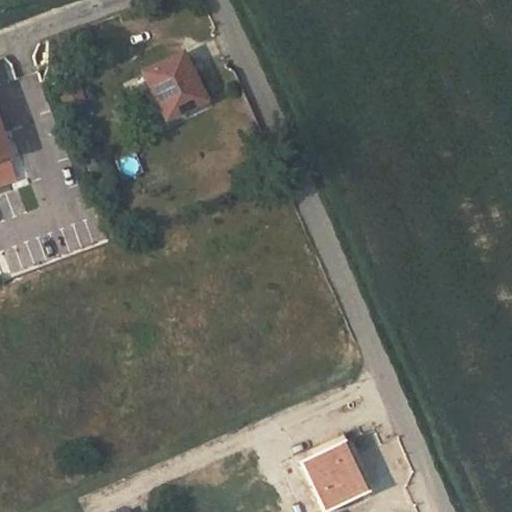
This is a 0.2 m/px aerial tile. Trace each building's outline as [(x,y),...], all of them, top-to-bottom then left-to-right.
[(166,56),(127,75),(148,123),(190,102),(166,56)] [(0,163),(9,160),(0,135),(0,163)] [(116,160),(122,177),(139,171),(133,154),(116,160)] [(0,185),(17,179),(9,160),(0,163),(0,185)] [(339,442),(301,458),(322,508),(360,492),(339,442)]
